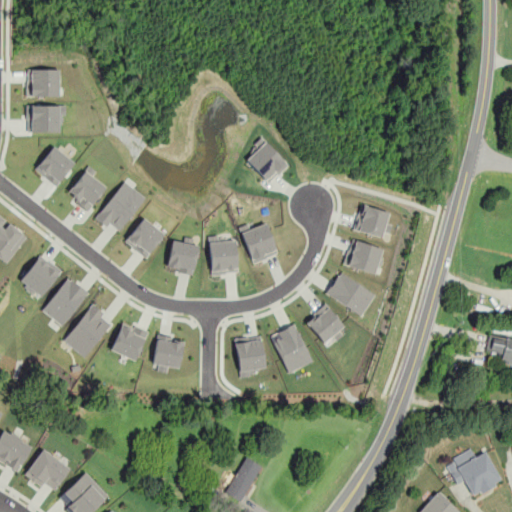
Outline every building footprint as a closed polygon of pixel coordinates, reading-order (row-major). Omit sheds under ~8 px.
[(58,68),(25,69),(26,95),(58,95),(58,68)] [(58,131),(58,114),(64,114),(64,104),(26,104),(25,131),(58,131)] [(243,156),(267,183),(287,164),(262,138),(243,156)] [(33,168),(54,185),(73,162),(52,145),(33,168)] [(104,186),(83,170),(66,193),(87,209),(104,186)] [(93,216),(106,227),(109,223),(117,230),(144,197),(123,180),(93,216)] [(389,232),(391,223),(385,222),(388,210),(358,204),(353,230),(381,236),(382,231),(389,232)] [(123,240),(144,257),(163,233),(142,217),(123,240)] [(276,253),(265,222),(240,231),(251,262),(276,253)] [(382,249),(351,238),(342,263),(373,274),(382,249)] [(164,267),(191,273),(197,245),(171,239),(164,267)] [(210,274),(235,273),(234,240),(208,241),(210,274)] [(60,270),(39,254),(19,279),(40,296),(60,270)] [(360,315),(374,293),(339,271),(325,292),(360,315)] [(40,309),(60,325),(87,292),(67,276),(40,309)] [(101,317),(104,312),(91,303),(62,340),(84,356),(109,323),(101,317)] [(323,343),(331,336),(333,338),(345,328),(324,303),(304,320),(323,343)] [(146,332),(121,321),(109,349),(134,360),(146,332)] [(310,362),(294,323),(269,334),(286,372),(310,362)] [(511,337),(488,333),(485,350),(501,353),(499,362),(511,364),(511,337)] [(233,338),(238,374),(265,370),(259,334),(233,338)] [(152,364),(178,367),(182,338),(155,335),(152,364)] [(31,445),(2,428),(0,431),(0,461),(16,470),(31,445)] [(444,462),(456,485),(465,480),(474,496),(501,481),(484,450),(474,456),(470,447),(444,462)] [(68,467),(41,448),(23,474),(41,486),(44,483),(53,489),(68,467)] [(259,464),(243,456),(225,492),(241,500),(259,464)] [(70,511),(88,511),(107,495),(85,471),(56,497),(70,511)] [(460,511),(438,490),(416,511),(460,511)]
